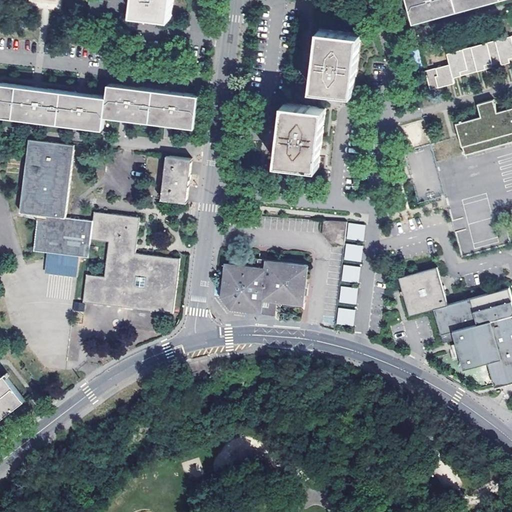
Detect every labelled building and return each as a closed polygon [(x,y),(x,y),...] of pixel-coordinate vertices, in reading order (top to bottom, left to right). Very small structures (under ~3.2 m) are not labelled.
[(102,0),(88,0),(86,19),(100,21),(102,0)] [(134,0),(133,14),(171,18),(173,0),(134,0)] [(407,0),(414,22),(495,0),(407,0)] [(361,33),(319,28),(317,53),(313,90),(355,94),(361,33)] [(511,34),(446,52),(449,64),(425,70),(431,89),(454,83),(453,78),(462,76),(461,72),(468,71),(468,74),(486,69),(485,66),(492,64),(493,67),(510,63),(510,60),(511,59),(511,34)] [(0,82),(0,115),(104,128),(105,116),(196,126),(199,94),(172,91),(129,86),(109,83),(107,96),(80,92),(37,87),(0,82)] [(459,131),(466,154),(511,141),(511,107),(508,109),(510,117),(500,120),(497,112),(494,99),(478,104),(482,117),(484,124),(459,131)] [(326,108),(284,102),(281,134),(277,163),(318,168),(321,151),(326,108)] [(508,109),(497,112),(500,120),(510,117),(508,109)] [(457,123),(459,131),(484,124),(482,117),(457,123)] [(38,215),(38,219),(34,251),(47,252),(73,255),(89,257),(91,239),(109,242),(105,276),(87,274),(84,301),(174,313),(180,259),(152,255),(136,253),(140,217),(94,212),(93,220),(66,217),(75,144),(29,139),(20,212),(38,214),(38,215)] [(443,197),(430,147),(406,153),(418,203),(443,197)] [(190,180),(192,158),(167,155),(162,199),(187,202),(190,180)] [(345,244),(348,222),(330,221),(324,220),(323,233),(331,243),(345,244)] [(350,222),(348,238),(364,240),(365,224),(350,222)] [(361,261),(363,245),(347,243),(345,259),(361,261)] [(73,255),(47,252),(45,267),(71,270),(73,255)] [(271,300),(277,301),(304,304),(308,265),(266,260),(259,260),(258,267),(226,264),(224,299),(227,303),(230,308),(252,311),(254,302),(258,302),(262,303),(263,299),(271,300)] [(359,282),(360,266),(345,264),(343,280),(359,282)] [(448,305),(438,267),(400,277),(410,316),(437,308),(448,305)] [(356,303),(358,288),(342,286),(340,301),(356,303)] [(511,289),(448,305),(437,308),(443,334),(455,331),(458,343),(465,368),(489,362),(501,359),(504,370),(511,369),(511,368),(511,289)] [(254,302),(252,311),(276,313),(277,301),(271,300),(263,299),(262,303),(258,302),(254,302)] [(353,325),(355,309),(339,307),(338,323),(353,325)] [(455,331),(443,334),(446,346),(458,343),(455,331)] [(495,386),(511,381),(511,368),(511,369),(504,370),(501,359),(489,362),(495,386)] [(0,419),(26,399),(22,397),(7,377),(5,374),(1,376),(0,375),(0,419)]
